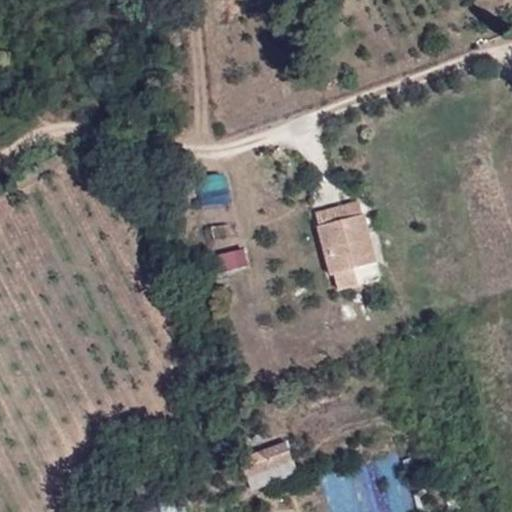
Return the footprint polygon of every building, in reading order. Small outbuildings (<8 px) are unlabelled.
[(333,274),(344,271),(354,268),(377,262),(360,200),(316,212),(333,274)] [(227,253),(230,268),(252,263),(249,248),(227,253)] [(354,268),(344,271),(346,282),(357,279),(354,268)] [(286,441),(249,455),(256,475),(294,461),(286,441)] [(147,505),(147,511),(188,511),(188,500),(147,505)]
